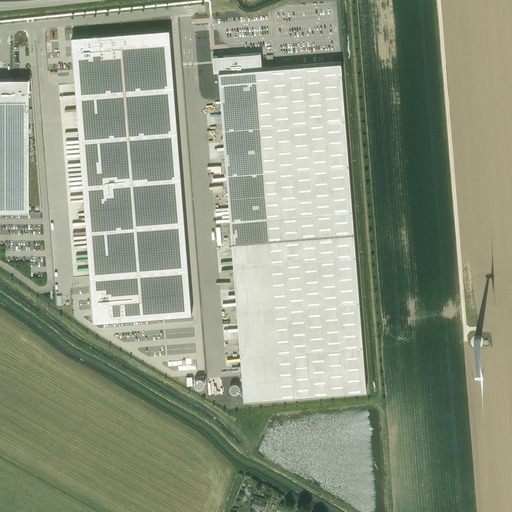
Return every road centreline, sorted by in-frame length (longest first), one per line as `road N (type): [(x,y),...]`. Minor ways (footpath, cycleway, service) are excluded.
road 1 (unclassified): [(0,29),(185,10)]
road 2 (unknown): [(218,27),(230,42),(274,39),(281,54),(328,51)]
